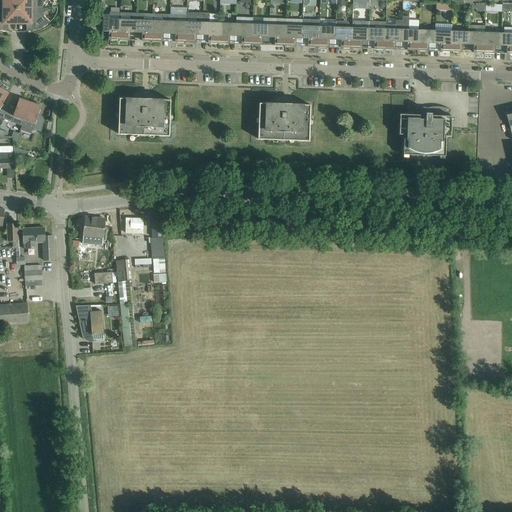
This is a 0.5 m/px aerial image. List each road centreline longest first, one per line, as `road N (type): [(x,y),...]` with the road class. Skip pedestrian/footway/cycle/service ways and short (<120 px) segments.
road 1 (residential): [(489,75),(73,61)]
road 2 (unclassified): [(83,511),(58,206)]
road 3 (unclassified): [(233,190),(511,197)]
road 4 (unclassified): [(233,190),(58,206)]
